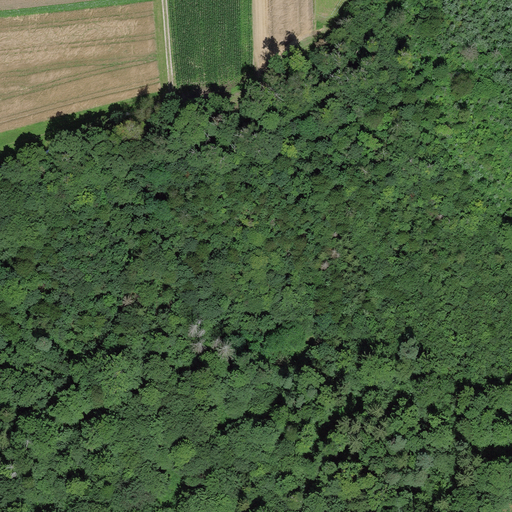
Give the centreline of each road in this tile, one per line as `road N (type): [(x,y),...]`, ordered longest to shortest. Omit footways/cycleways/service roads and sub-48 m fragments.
road 1 (track): [(0,438),(143,386),(246,361),(368,313),(511,280)]
road 2 (track): [(348,0),(334,24),(251,91),(194,103),(169,82),(162,0)]
